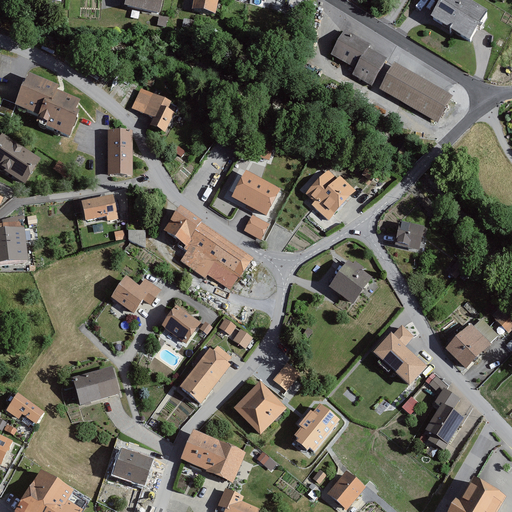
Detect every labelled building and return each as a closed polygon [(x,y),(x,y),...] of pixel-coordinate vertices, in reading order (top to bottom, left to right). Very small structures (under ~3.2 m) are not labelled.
[(127,0),(126,3),(159,11),(161,0),(127,0)] [(196,0),(194,9),(214,13),(216,0),(196,0)] [(486,16),(461,0),(440,0),(428,21),(467,46),(486,16)] [(351,68),(365,43),(342,30),(328,55),(351,68)] [(369,87),(383,60),(366,51),(352,78),(369,87)] [(437,125),(452,99),(392,66),(377,92),(437,125)] [(53,90),(55,85),(30,75),(18,103),(44,114),(41,120),(69,132),(78,110),(75,109),(78,100),(53,90)] [(165,137),(177,106),(145,94),(137,114),(152,120),(148,130),(165,137)] [(3,100),(0,107),(0,112),(11,116),(15,105),(3,100)] [(130,175),(130,133),(105,133),(105,175),(130,175)] [(39,161),(1,137),(0,137),(0,170),(23,186),(39,161)] [(329,216),(354,189),(337,174),(332,180),(323,173),(304,193),(329,216)] [(280,211),(246,190),(228,219),(263,239),(280,211)] [(217,196),(212,206),(227,213),(231,203),(217,196)] [(116,220),(112,198),(79,204),(83,226),(116,220)] [(230,293),(253,260),(177,209),(162,231),(190,250),(182,261),(230,293)] [(23,215),(3,218),(4,229),(24,227),(23,215)] [(423,251),(428,231),(399,224),(394,244),(423,251)] [(26,235),(25,231),(5,230),(0,231),(0,266),(29,263),(27,245),(32,244),(31,234),(26,235)] [(129,243),(146,244),(147,231),(129,230),(129,243)] [(349,308),(371,280),(347,262),(325,289),(349,308)] [(161,291),(144,280),(137,289),(123,279),(108,299),(130,314),(140,300),(150,307),(161,291)] [(511,310),(503,304),(492,318),(511,332),(511,330),(511,310)] [(200,326),(174,309),(161,329),(187,346),(200,326)] [(234,328),(225,320),(217,329),(227,337),(234,328)] [(491,347),(471,326),(444,352),(464,373),(491,347)] [(405,388),(430,353),(395,328),(387,339),(399,348),(382,372),(405,388)] [(251,339),(240,332),(233,342),(244,350),(251,339)] [(229,366),(208,350),(178,391),(200,407),(229,366)] [(274,382),(289,391),(301,371),(286,362),(274,382)] [(117,395),(110,370),(69,381),(76,407),(117,395)] [(285,413),(260,386),(232,411),(257,438),(285,413)] [(20,419),(23,415),(38,425),(47,410),(18,393),(7,410),(20,419)] [(300,430),(293,437),(299,439),(296,443),(308,453),(310,450),(315,454),(341,422),(320,405),(313,414),(310,412),(297,427),(300,430)] [(464,420),(440,407),(423,438),(447,451),(464,420)] [(232,486),(245,457),(190,433),(177,463),(232,486)] [(15,443),(0,435),(0,469),(1,470),(15,443)] [(153,460),(119,447),(109,475),(143,487),(153,460)] [(71,493),(37,472),(11,511),(75,511),(64,504),(71,493)] [(347,511),(365,491),(346,475),(327,498),(344,511),(347,511)] [(494,511),(502,499),(471,482),(454,511),(494,511)] [(243,498),(223,491),(217,509),(224,511),(223,511),(259,511),(261,510),(242,503),(243,498)]
